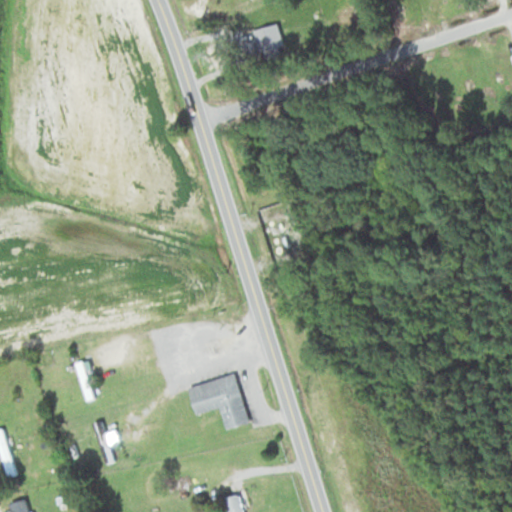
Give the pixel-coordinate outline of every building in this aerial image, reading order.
[(253,27),(258,49),(282,44),(278,22),(253,27)] [(188,386),(196,413),(220,406),(226,428),(249,422),(235,373),(188,386)] [(112,461),(103,420),(94,422),(103,463),(112,461)] [(0,427),(0,449),(8,475),(16,472),(2,427),(0,427)] [(244,511),(239,493),(221,497),(225,511),(244,511)]
